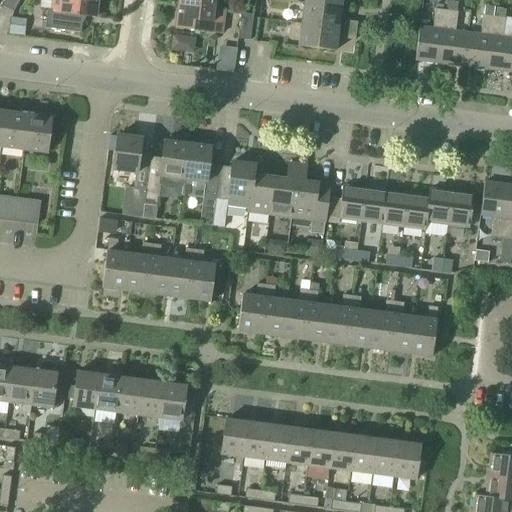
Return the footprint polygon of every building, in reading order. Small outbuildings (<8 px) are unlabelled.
[(5,0),(2,6),(13,11),(19,0),(5,0)] [(96,0),(51,0),(50,10),(46,10),(44,28),(79,32),(81,15),(94,17),(96,0)] [(177,0),(177,6),(213,11),(214,0),(177,0)] [(255,0),(252,13),(266,17),(270,0),(255,0)] [(303,3),(300,25),(336,29),(339,7),(303,3)] [(446,12),(439,64),(462,67),(467,35),(453,33),(457,4),(447,3),(446,12)] [(224,12),(213,11),(177,6),(174,27),(221,34),(224,12)] [(462,67),(486,71),(493,18),(494,9),(484,7),(483,17),(481,17),(479,36),(467,35),(462,67)] [(493,18),(486,71),(510,74),(510,68),(511,55),(511,40),(502,39),(506,10),(496,9),(495,19),(493,18)] [(413,61),(439,64),(446,12),(434,11),(431,30),(417,28),(413,61)] [(4,12),(1,26),(16,30),(20,16),(4,12)] [(237,42),(249,43),(252,16),(240,14),(237,42)] [(342,30),(355,32),(356,22),(344,21),(342,30)] [(336,29),(300,25),(297,47),(333,52),(336,29)] [(355,32),(342,30),(341,39),(354,41),(355,32)] [(0,137),(0,148),(22,151),(26,115),(3,112),(0,137)] [(26,115),(22,151),(45,154),(50,118),(26,115)] [(145,191),(149,159),(138,157),(141,138),(117,135),(112,170),(135,173),(133,189),(145,191)] [(142,218),(155,220),(159,185),(180,188),(186,145),(163,141),(160,160),(149,159),(145,191),(142,218)] [(202,199),(214,200),(218,168),(206,166),(209,148),(186,145),(180,188),(179,195),(202,199)] [(247,213),(268,216),(273,179),(261,177),(263,161),(254,159),(253,166),(247,210),(247,213)] [(247,210),(253,166),(230,163),(229,169),(218,168),(214,200),(226,202),(225,207),(247,210)] [(273,179),(268,216),(289,219),(296,165),(287,164),(285,180),(273,179)] [(296,165),(289,219),(323,223),(328,186),(303,183),(305,167),(296,165)] [(500,239),(507,186),(482,182),(478,216),(491,218),(489,238),(500,239)] [(511,186),(507,186),(500,239),(511,241),(511,237),(511,186)] [(336,219),(360,222),(364,190),(341,187),(336,219)] [(360,222),(382,225),(386,193),(364,190),(360,222)] [(425,223),(446,225),(451,193),(429,190),(428,198),(425,223)] [(382,225),(403,228),(407,196),(386,193),(382,225)] [(451,193),(446,225),(468,228),(472,196),(451,193)] [(0,220),(13,222),(16,198),(0,196),(0,220)] [(407,196),(403,228),(424,231),(425,223),(428,198),(407,196)] [(16,198),(13,222),(36,226),(39,201),(16,198)] [(101,289),(124,292),(128,254),(116,253),(118,241),(107,240),(101,289)] [(141,256),(128,254),(124,292),(145,294),(151,245),(142,244),(141,256)] [(160,246),(151,245),(145,294),(166,297),(170,260),(158,258),(160,246)] [(334,259),(354,262),(356,252),(342,250),(343,247),(336,246),(334,259)] [(170,260),(166,297),(188,300),(194,250),(185,249),(183,261),(170,260)] [(194,250),(188,300),(209,303),(214,265),(201,263),(203,251),(194,250)] [(486,263),(487,253),(474,251),(473,262),(485,263),(486,263)] [(500,251),(499,265),(507,266),(509,252),(500,251)] [(356,252),(354,262),(367,264),(369,254),(356,252)] [(384,266),(397,268),(399,258),(385,256),(384,266)] [(399,258),(397,268),(410,269),(412,259),(399,258)] [(430,272),(440,273),(442,260),(432,259),(430,272)] [(442,260),(440,273),(450,275),(451,261),(442,260)] [(236,331),(257,334),(264,285),(255,284),(253,296),(240,295),(236,331)] [(257,334),(279,337),(284,300),(271,299),(272,287),(264,285),(257,334)] [(279,337),(302,340),(308,292),(299,290),(297,302),(284,300),(279,337)] [(302,340),(323,343),(328,306),(315,304),(317,293),(308,292),(302,340)] [(340,308),(328,306),(323,343),(344,346),(350,297),(342,296),(340,308)] [(344,346),(366,349),(371,312),(358,310),(360,298),(350,297),(344,346)] [(371,312),(366,349),(386,351),(393,302),(384,301),(383,313),(371,312)] [(393,302),(386,351),(408,354),(413,317),(401,315),(402,304),(393,302)] [(413,317),(408,354),(431,357),(437,308),(428,307),(426,319),(413,317)] [(0,403),(7,404),(12,369),(0,367),(0,403)] [(33,372),(12,369),(7,404),(29,407),(33,372)] [(55,375),(33,372),(29,407),(51,410),(55,375)] [(71,408),(93,411),(98,376),(75,373),(71,408)] [(93,411),(106,413),(114,414),(119,379),(98,376),(93,411)] [(114,414),(136,417),(141,382),(119,379),(114,414)] [(141,382),(136,417),(157,420),(162,384),(141,382)] [(162,384),(157,420),(180,422),(182,406),(194,408),(196,390),(184,388),(184,387),(162,384)] [(246,422),(224,419),(219,455),(241,458),(246,422)] [(241,458),(262,461),(267,425),(246,422),(241,458)] [(267,425),(262,461),(284,464),(289,428),(267,425)] [(284,464),(306,466),(310,431),(289,428),(284,464)] [(4,430),(3,440),(18,442),(19,432),(4,430)] [(310,431),(306,466),(327,469),(332,434),(310,431)] [(31,444),(47,446),(48,436),(33,434),(31,444)] [(349,472),(353,437),(332,434),(327,469),(349,472)] [(375,440),(353,437),(349,472),(370,475),(375,440)] [(68,438),(66,448),(82,449),(83,440),(68,438)] [(392,478),(397,442),(375,440),(370,475),(392,478)] [(97,442),(96,451),(109,453),(111,444),(97,442)] [(418,445),(397,442),(392,478),(413,481),(418,445)] [(126,446),(111,444),(109,453),(125,455),(126,446)] [(3,462),(12,463),(14,449),(5,448),(3,462)] [(139,448),(138,457),(152,458),(153,449),(139,448)] [(153,449),(152,458),(168,460),(169,452),(153,449)] [(511,457),(489,455),(486,476),(511,479),(511,457)] [(0,488),(0,491),(9,492),(11,477),(2,476),(0,488)] [(511,479),(486,476),(483,497),(507,501),(511,501),(511,479)] [(216,486),(215,495),(230,497),(231,488),(216,486)] [(244,498),(257,500),(258,491),(245,489),(244,498)] [(0,506),(7,507),(9,492),(0,491),(0,506)] [(258,491),(257,500),(274,502),(275,493),(258,491)] [(287,504),(300,506),(301,497),(288,495),(287,504)] [(505,511),(507,501),(483,497),(472,496),(470,511),(505,511)] [(301,497),(300,506),(316,508),(317,499),(301,497)] [(330,510),(343,511),(345,503),(331,501),(330,510)] [(228,511),(229,504),(213,502),(212,511),(215,511),(228,511)] [(345,503),(343,511),(347,511),(359,511),(361,505),(345,503)]
